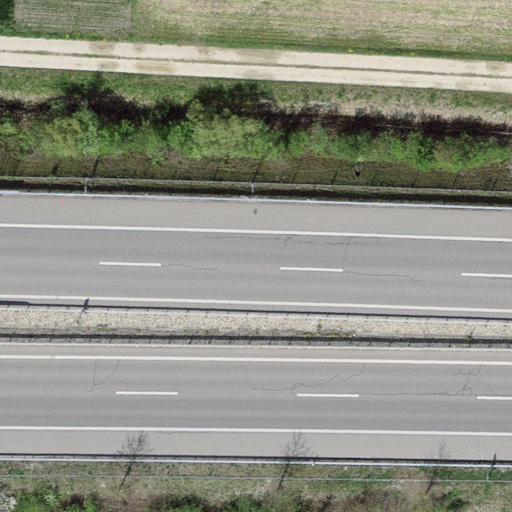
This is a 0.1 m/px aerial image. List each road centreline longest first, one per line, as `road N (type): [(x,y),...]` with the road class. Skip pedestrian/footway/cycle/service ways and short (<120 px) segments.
road 1 (track): [(0,59),(511,91)]
road 2 (motorway): [(511,278),(0,262)]
road 3 (motorway): [(0,392),(511,399)]
